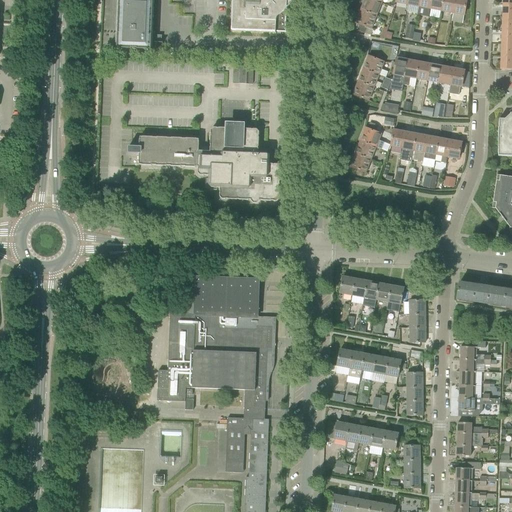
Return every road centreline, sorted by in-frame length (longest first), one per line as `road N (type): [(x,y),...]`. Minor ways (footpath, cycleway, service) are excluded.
road 1 (residential): [(304,511),(317,252)]
road 2 (residential): [(436,511),(446,258)]
road 3 (residential): [(317,252),(326,0)]
road 4 (residential): [(317,252),(120,245)]
road 5 (tertiary): [(32,511),(43,320)]
road 6 (residential): [(446,258),(476,167),(481,78)]
road 7 (tertiary): [(50,159),(57,0)]
road 8 (residential): [(446,258),(317,252)]
